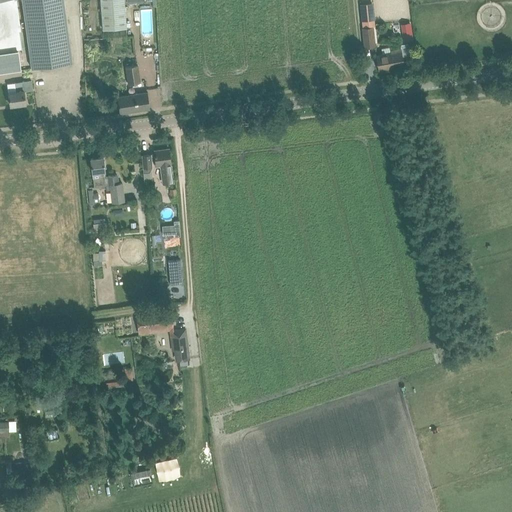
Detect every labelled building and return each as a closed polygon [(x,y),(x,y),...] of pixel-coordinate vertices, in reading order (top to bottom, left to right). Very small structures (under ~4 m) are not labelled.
[(22,0),(24,8),(32,68),(72,63),(64,3),(63,0),(22,0)] [(100,0),(103,30),(127,28),(124,0),(100,0)] [(360,4),(362,28),(363,28),(373,27),(375,26),(372,3),(360,4)] [(373,27),(363,28),(365,48),(375,47),(373,27)] [(413,37),(412,30),(402,31),(403,39),(413,37)] [(404,66),(402,57),(410,55),(408,43),(390,47),(391,53),(376,56),(378,71),(404,66)] [(19,52),(0,54),(0,72),(22,70),(19,52)] [(125,67),(128,85),(140,83),(137,66),(125,67)] [(15,83),(7,84),(9,93),(10,106),(26,104),(24,91),(33,90),(31,80),(22,82),(15,83)] [(117,97),(118,103),(120,113),(150,109),(147,92),(117,97)] [(153,155),(155,165),(161,164),(163,184),(173,182),(169,149),(155,151),(155,155),(153,155)] [(151,155),(142,155),(143,168),(143,173),(150,172),(152,167),(151,155)] [(92,169),(93,173),(94,187),(106,186),(107,190),(111,190),(112,203),(124,201),(122,184),(119,184),(118,174),(105,176),(103,157),(91,159),(92,169)] [(171,198),(169,198),(170,204),(177,204),(176,197),(177,197),(176,189),(170,189),(171,198)] [(106,221),(106,222),(93,223),(94,231),(107,229),(106,221)] [(103,241),(97,236),(93,242),(99,246),(103,241)] [(104,251),(92,251),(92,265),(104,264),(104,251)] [(180,260),(168,261),(170,284),(182,283),(180,260)] [(163,303),(163,293),(155,293),(156,303),(163,303)] [(139,333),(151,332),(171,329),(172,337),(173,350),(177,350),(178,360),(189,359),(185,329),(179,329),(180,333),(174,333),(172,314),(149,317),(149,315),(137,316),(139,333)] [(125,369),(126,380),(106,383),(106,387),(127,385),(126,381),(133,380),(131,367),(125,369)] [(190,410),(203,409),(202,384),(189,384),(190,410)] [(9,422),(0,421),(0,431),(9,432),(9,422)] [(57,429),(47,431),(48,439),(59,436),(57,429)] [(158,481),(180,476),(177,457),(154,461),(158,481)] [(21,462),(15,462),(16,472),(22,471),(29,471),(29,461),(21,462)] [(140,478),(141,483),(151,481),(148,467),(131,471),(133,479),(140,478)] [(130,490),(131,503),(155,501),(154,488),(130,490)]
